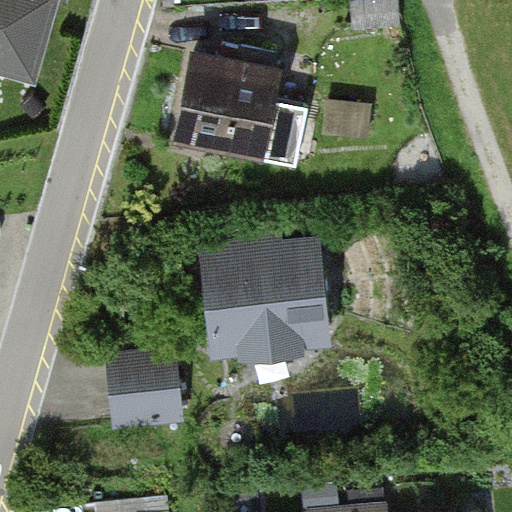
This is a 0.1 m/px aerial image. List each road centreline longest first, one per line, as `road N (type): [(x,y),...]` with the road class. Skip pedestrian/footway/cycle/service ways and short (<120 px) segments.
road 1 (residential): [(127,0),(0,458)]
road 2 (track): [(444,0),(511,204)]
